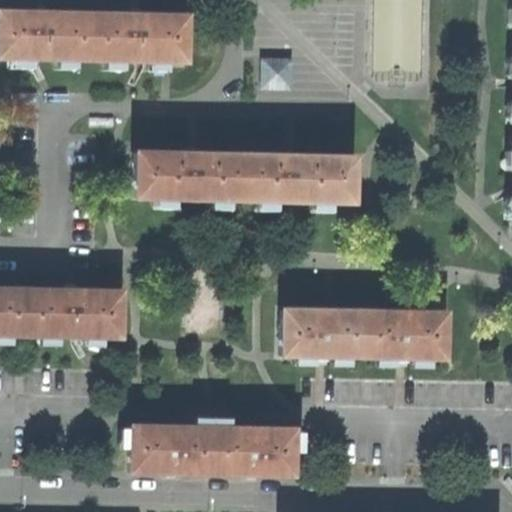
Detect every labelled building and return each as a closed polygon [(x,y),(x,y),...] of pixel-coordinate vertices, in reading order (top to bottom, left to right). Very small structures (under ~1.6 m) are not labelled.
[(0,11),(0,55),(87,58),(87,14),(50,12),(50,10),(43,10),(36,10),(35,12),(0,11)] [(126,14),(87,14),(87,58),(169,60),(181,61),(182,15),(142,15),(141,12),(133,12),(127,12),(126,14)] [(295,59),(263,58),(262,91),(295,92),(295,59)] [(133,195),(240,199),(241,154),(200,154),(199,151),(192,151),(185,151),(184,153),(134,152),(133,195)] [(240,199),(348,201),(349,156),(297,155),(297,153),(290,153),(283,153),(282,155),(241,154),(240,199)] [(0,332),(23,333),(24,289),(0,288),(0,332)] [(118,335),(118,291),(79,290),(78,288),(70,288),(65,288),(63,290),(24,289),(23,333),(118,335)] [(407,356),(441,357),(442,312),(281,310),(280,354),(313,354),(407,356)] [(266,472),(289,472),(290,428),(129,425),(128,470),(170,470),(266,472)]
